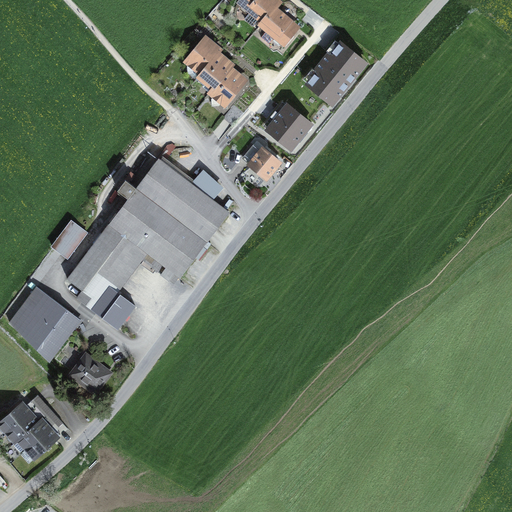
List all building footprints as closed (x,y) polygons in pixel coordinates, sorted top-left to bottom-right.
[(262,22),(275,9),(277,6),(271,1),(271,0),(241,0),(239,3),(250,12),(245,19),(253,26),(258,19),(262,22)] [(275,9),(262,22),(260,25),(267,30),(261,37),(269,44),(274,37),(283,44),(294,30),(287,24),(289,21),(275,9)] [(186,63),(200,74),(218,54),(220,51),(206,39),(191,56),(188,56),(188,60),(186,63)] [(366,65),(339,43),(306,85),(333,106),(366,65)] [(209,93),(230,69),(230,64),(218,54),(200,74),(196,79),(203,85),(205,83),(208,83),(213,88),(209,93)] [(230,69),(209,93),(224,105),(244,80),(230,69)] [(311,125),(287,106),(267,131),(291,150),(311,125)] [(256,155),(264,145),(257,139),(249,149),(256,155)] [(263,148),(249,165),(266,179),(278,164),(273,160),(275,157),(263,148)] [(229,212),(158,159),(136,188),(125,180),(117,191),(128,199),(67,279),(98,302),(92,309),(117,328),(135,306),(109,287),(139,247),(179,277),(229,212)] [(71,220),(51,248),(69,260),(88,232),(71,220)] [(49,361),(76,326),(69,320),(74,313),(73,314),(37,286),(9,322),(49,361)] [(71,375),(95,393),(107,376),(104,374),(107,371),(86,355),(71,375)] [(48,429),(57,439),(68,429),(37,394),(23,407),(29,413),(37,422),(40,420),(48,429)] [(29,413),(23,407),(20,404),(0,422),(0,424),(7,433),(29,413)] [(37,422),(29,413),(7,433),(16,442),(40,420),(37,422)] [(48,429),(40,420),(18,439),(20,441),(14,445),(20,452),(25,447),(27,449),(48,429)] [(48,429),(27,449),(35,458),(57,439),(48,429)]
